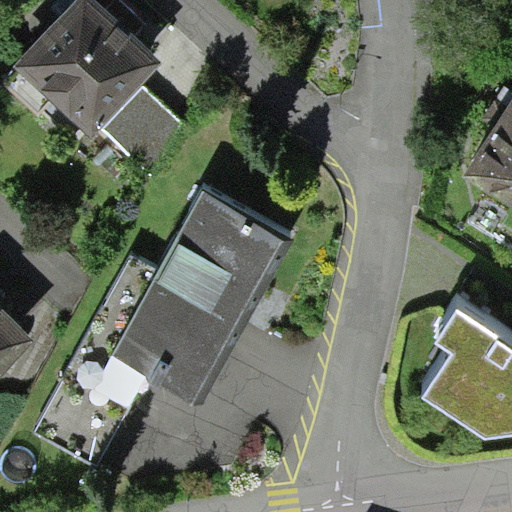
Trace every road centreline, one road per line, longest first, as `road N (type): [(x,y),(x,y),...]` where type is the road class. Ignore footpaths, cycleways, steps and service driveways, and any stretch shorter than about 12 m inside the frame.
road 1 (residential): [(391,156),(335,433),(334,509)]
road 2 (residential): [(190,0),(322,123),(391,156)]
road 3 (residential): [(334,509),(511,480)]
road 4 (residential): [(389,0),(391,156)]
